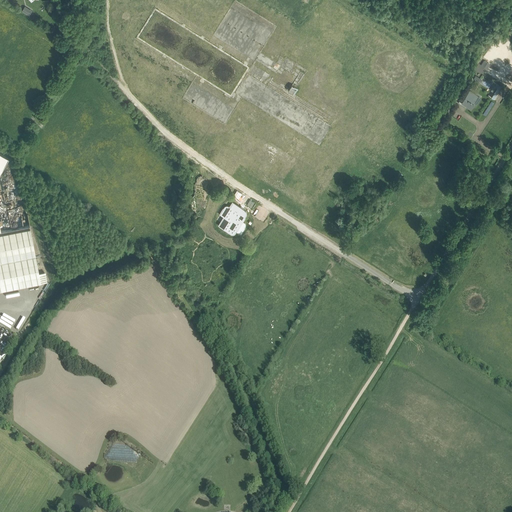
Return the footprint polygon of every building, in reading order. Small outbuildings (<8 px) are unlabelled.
[(25,6),(22,11),(30,16),(33,11),(25,6)] [(497,87),(490,97),(493,99),(501,85),(497,82),(495,86),(497,87)] [(470,91),(469,92),(461,104),(464,107),(465,105),(471,109),(474,104),(473,103),(477,96),(470,91)] [(0,172),(8,159),(0,153),(0,172)] [(224,207),(224,208),(220,214),(220,215),(220,214),(224,217),(219,225),(218,225),(229,232),(230,233),(231,233),(232,233),(233,233),(234,233),(235,232),(236,231),(241,233),(240,234),(241,234),(245,227),(245,226),(246,226),(246,225),(246,224),(245,224),(245,223),(245,222),(244,222),(242,221),(246,215),(247,214),(247,213),(247,212),(246,211),(246,210),(245,210),(243,209),(240,207),(233,202),(232,202),(233,203),(230,207),(229,206),(228,206),(227,206),(226,206),(225,206),(225,207),(224,207)] [(0,234),(0,290),(40,283),(30,229),(0,234)] [(0,324),(9,330),(11,325),(3,321),(4,319),(1,317),(0,319),(0,324)]
